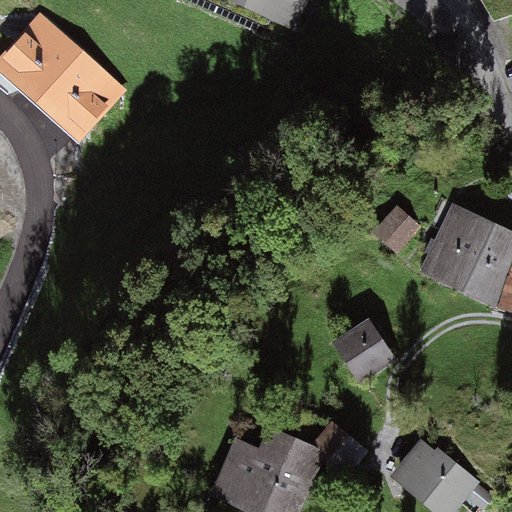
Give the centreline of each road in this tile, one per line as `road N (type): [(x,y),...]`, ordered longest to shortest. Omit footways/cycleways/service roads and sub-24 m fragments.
road 1 (residential): [(0,108),(35,160),(40,206),(0,324)]
road 2 (track): [(511,323),(458,321),(423,342),(393,386),(376,464)]
road 3 (unclassified): [(511,113),(453,0)]
